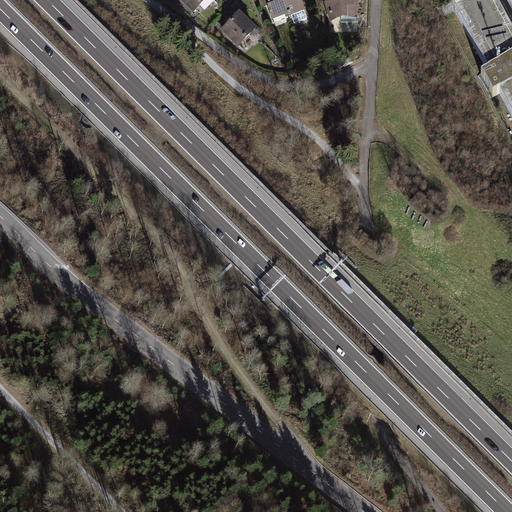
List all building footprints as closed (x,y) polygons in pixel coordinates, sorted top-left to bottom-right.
[(179,0),(196,15),(210,0),(179,0)] [(268,0),(275,20),(292,14),(287,0),(268,0)] [(304,0),(287,0),(292,14),(294,17),(309,11),(304,0)] [(357,17),(357,0),(325,0),(332,21),(343,17),(357,17)] [(511,18),(502,0),(466,0),(456,5),(511,108),(511,18)] [(243,14),(223,32),(240,49),(259,31),(243,14)]
